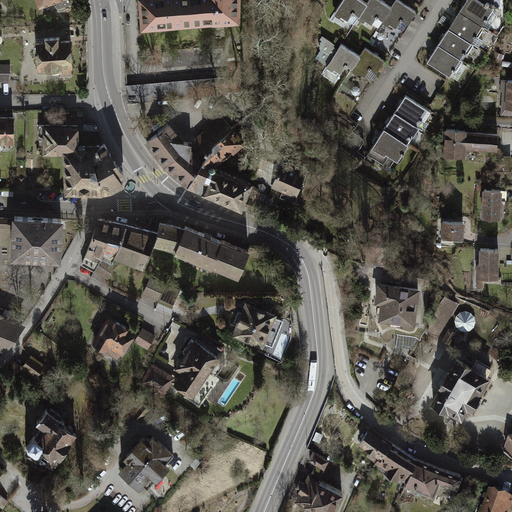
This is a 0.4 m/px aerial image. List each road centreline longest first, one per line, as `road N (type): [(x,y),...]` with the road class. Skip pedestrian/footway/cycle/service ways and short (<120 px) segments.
road 1 (trunk): [(28,511),(173,211),(289,0)]
road 2 (residential): [(302,258),(319,254),(325,264),(341,373),(372,418),(459,464),(511,478)]
road 3 (tertiary): [(265,511),(318,377),(302,258)]
road 4 (residential): [(93,204),(66,266),(0,364)]
road 5 (tertiary): [(302,258),(273,235),(166,190)]
road 6 (residential): [(445,0),(366,122)]
